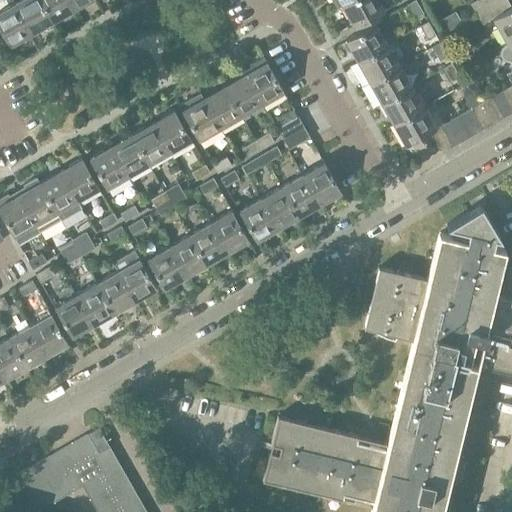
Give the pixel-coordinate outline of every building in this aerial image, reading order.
[(38,0),(19,0),(13,4),(30,33),(51,21),(38,0)] [(72,9),(66,0),(38,0),(51,21),(72,9)] [(66,0),(72,9),(87,0),(66,0)] [(351,0),(342,6),(354,27),(383,10),(377,0),(351,0)] [(415,0),(412,0),(407,3),(415,18),(423,13),(415,0)] [(474,0),(469,3),(475,13),(497,0),(474,0)] [(491,18),(505,42),(511,37),(511,5),(510,6),(506,0),(497,0),(475,13),(481,23),(491,18)] [(30,33),(13,4),(0,10),(0,31),(8,46),(30,33)] [(357,61),(387,44),(394,40),(381,18),(374,22),(344,39),(357,61)] [(435,35),(428,20),(419,25),(427,39),(435,35)] [(511,37),(505,42),(506,44),(504,45),(502,47),(500,50),(501,55),(503,58),(505,59),(509,60),(511,63),(503,67),(511,83),(511,37)] [(444,50),(439,42),(431,46),(435,53),(439,60),(447,55),(444,50)] [(387,44),(357,61),(369,81),(398,64),(387,44)] [(251,69),(244,73),(261,102),(282,90),(262,56),(248,64),(251,69)] [(459,75),(451,62),(443,67),(451,80),(459,75)] [(369,81),(381,102),(410,85),(398,64),(369,81)] [(223,85),(240,115),(261,102),(244,73),(223,85)] [(511,87),(510,84),(500,90),(511,110),(511,87)] [(223,85),(202,97),(219,127),(240,115),(223,85)] [(410,85),(381,102),(393,123),(422,106),(410,85)] [(463,93),(471,107),(479,102),(471,88),(463,93)] [(511,110),(500,90),(490,96),(502,117),(511,110)] [(490,96),(480,102),(492,123),(502,117),(490,96)] [(202,97),(194,101),(191,97),(177,105),(197,139),(219,127),(202,97)] [(471,107),(470,107),(482,128),(492,123),(480,102),(479,102),(471,107)] [(405,145),(430,131),(434,128),(422,106),(393,123),(405,145)] [(460,113),(472,134),(482,128),(470,107),(460,113)] [(173,109),(152,122),(168,152),(190,139),(173,109)] [(472,134),(460,113),(450,119),(462,140),(472,134)] [(283,138),(302,126),(296,116),(277,127),(283,138)] [(450,119),(440,125),(451,146),(462,140),(450,119)] [(131,134),(147,164),(168,152),(152,122),(131,134)] [(434,128),(430,131),(442,151),(451,146),(440,125),(434,128)] [(288,148),(308,137),(302,126),(283,138),(288,148)] [(268,132),(255,139),(259,148),(273,140),(268,132)] [(131,134),(110,146),(127,175),(147,164),(131,134)] [(259,148),(255,139),(241,147),(245,156),(259,148)] [(262,153),(267,161),(281,153),(276,145),(262,153)] [(88,158),(105,188),(127,175),(110,146),(88,158)] [(262,153),(248,161),(253,169),(267,161),(262,153)] [(216,172),(230,164),(226,156),(212,164),(216,172)] [(81,157),(60,170),(77,199),(98,187),(81,157)] [(323,162),(302,174),(318,204),(340,192),(323,162)] [(209,172),(204,163),(191,171),(195,179),(209,172)] [(39,182),(56,211),(77,199),(60,170),(39,182)] [(219,177),(224,186),(238,178),(233,170),(219,177)] [(302,174),(281,186),(298,216),(318,204),(302,174)] [(212,177),(198,185),(203,193),(216,185),(212,177)] [(39,182),(18,194),(35,223),(56,211),(39,182)] [(168,199),(182,190),(178,182),(163,190),(168,199)] [(281,186),(260,198),(277,227),(298,216),(281,186)] [(168,199),(163,190),(150,198),(154,207),(168,199)] [(168,199),(173,207),(187,199),(182,190),(168,199)] [(0,213),(13,236),(35,223),(18,194),(16,191),(9,195),(7,193),(0,196),(0,213)] [(238,210),(255,240),(277,227),(260,198),(238,210)] [(154,207),(156,209),(159,214),(173,207),(168,199),(154,207)] [(446,511),(459,458),(452,456),(475,363),(468,361),(470,353),(484,356),(482,364),(511,371),(511,299),(491,294),(503,247),(492,245),(494,236),(500,238),(501,237),(480,203),(446,224),(467,229),(465,238),(439,232),(428,278),(426,278),(378,266),(363,327),(410,338),(410,339),(413,339),(388,442),(386,442),(385,447),(356,440),(357,434),(277,415),(270,443),(279,445),(277,453),(268,450),(261,479),(342,498),(343,493),(372,500),(371,505),(372,506),(370,511),(446,511)] [(124,220),(138,213),(133,204),(119,212),(124,220)] [(231,210),(209,222),(226,252),(248,240),(231,210)] [(116,220),(112,212),(98,220),(103,228),(116,220)] [(145,226),(141,218),(127,225),(132,233),(145,226)] [(209,222),(188,234),(205,264),(226,252),(209,222)] [(120,225),(105,233),(110,241),(124,233),(120,225)] [(76,247),(89,239),(84,231),(71,239),(76,247)] [(188,234),(168,246),(185,275),(205,264),(188,234)] [(76,247),(71,239),(57,247),(61,255),(76,247)] [(76,247),(80,254),(93,247),(89,239),(76,247)] [(145,259),(162,288),(185,275),(168,246),(145,259)] [(61,255),(63,258),(66,262),(80,254),(76,247),(61,255)] [(27,260),(32,269),(46,261),(41,253),(27,260)] [(138,258),(117,270),(134,300),(155,288),(138,258)] [(35,274),(39,282),(53,274),(48,266),(35,274)] [(117,270),(96,282),(113,312),(134,300),(117,270)] [(31,279),(17,287),(22,296),(36,288),(31,279)] [(96,282),(75,294),(92,324),(113,312),(96,282)] [(53,307),(71,337),(92,324),(75,294),(53,307)] [(50,313),(29,325),(46,355),(67,343),(50,313)] [(29,325),(8,338),(25,367),(46,355),(29,325)] [(8,338),(0,341),(0,372),(4,379),(25,367),(8,338)] [(98,452),(109,446),(98,427),(86,433),(97,451),(98,452)] [(97,451),(86,433),(76,439),(87,457),(90,456),(97,451)] [(87,457),(76,439),(66,445),(76,463),(87,457)] [(76,463),(66,445),(55,451),(66,469),(76,463)] [(114,455),(110,447),(109,446),(98,452),(97,451),(90,456),(96,466),(114,455)] [(15,474),(36,511),(37,511),(82,486),(83,487),(102,477),(96,466),(90,456),(87,457),(76,463),(66,469),(55,451),(15,474)] [(102,477),(120,466),(114,455),(96,466),(102,477)] [(108,487),(126,476),(120,466),(102,477),(108,487)] [(114,497),(132,487),(126,476),(108,487),(114,497)] [(102,477),(83,487),(89,498),(108,487),(102,477)] [(108,487),(89,498),(95,508),(114,497),(108,487)] [(119,508),(138,497),(132,487),(114,497),(119,508)] [(114,497),(95,508),(96,511),(112,511),(119,508),(114,497)] [(121,511),(136,511),(144,508),(138,497),(119,508),(121,511)]
